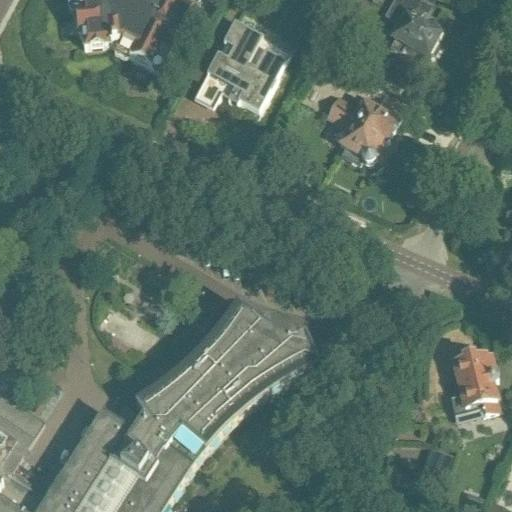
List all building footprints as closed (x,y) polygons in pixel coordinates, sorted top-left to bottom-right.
[(173,0),(97,0),(75,2),(75,4),(71,5),(68,8),(69,14),(72,17),(77,17),(77,21),(76,21),(74,23),(75,36),(77,38),(79,38),(79,42),(84,42),(85,55),(124,51),(134,57),(130,65),(153,77),(153,78),(161,82),(166,80),(173,67),(174,68),(202,15),(201,14),(203,10),(189,3),(187,7),(173,0)] [(391,53),(402,59),(406,52),(429,65),(430,63),(435,62),(440,54),(437,51),(438,49),(437,49),(443,39),(438,36),(442,30),(428,22),(434,11),(413,0),(397,0),(385,22),(400,30),(391,46),(395,47),(391,53)] [(263,46),(237,32),(237,31),(236,30),(200,98),(219,108),(226,95),(234,99),(229,109),(239,114),(244,103),(264,114),(285,74),(257,59),(263,46)] [(363,169),(365,171),(367,172),(371,172),(374,171),(376,168),(376,167),(386,149),(389,150),(399,131),(405,122),(380,108),(375,116),(364,110),(361,116),(339,103),(327,125),(349,138),(341,152),(363,165),(363,167),(363,169)] [(30,230),(29,229),(27,236),(36,240),(39,234),(47,237),(53,221),(36,213),(32,222),(33,222),(30,230)] [(0,511),(170,511),(182,493),(217,453),(253,420),(281,400),(314,382),(313,380),(318,378),(307,344),(301,346),(290,338),(275,331),(266,330),(264,333),(236,318),(219,342),(199,366),(174,388),(142,412),(136,418),(124,410),(112,426),(102,424),(51,506),(13,479),(22,467),(32,457),(29,455),(45,429),(1,400),(0,401),(0,511)] [(455,372),(463,403),(452,406),(456,424),(485,416),(487,423),(502,419),(499,409),(500,409),(496,392),(499,390),(500,388),(500,385),(499,383),(496,381),(492,363),(478,367),(463,370),(455,372)] [(424,477),(432,480),(428,491),(439,495),(448,473),(451,474),(455,463),(432,455),(424,477)]
